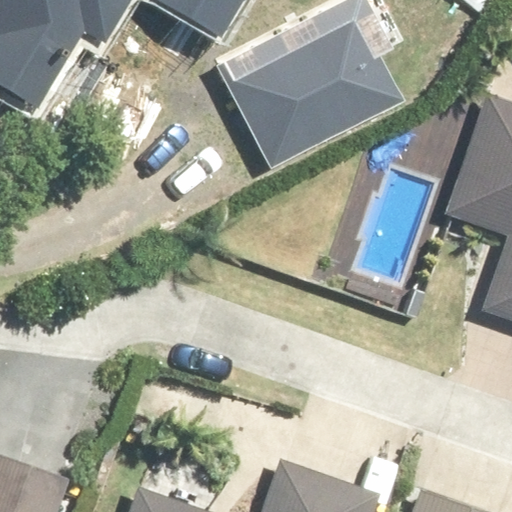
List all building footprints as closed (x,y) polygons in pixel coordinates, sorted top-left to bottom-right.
[(135,0),(156,0),(218,39),(242,0),(0,0),(0,88),(36,110),(82,36),(104,50),(135,0)] [(272,169),(407,102),(383,54),(393,49),(368,0),(344,0),(219,61),(272,169)] [(486,305),(511,314),(511,97),(497,93),(453,218),(509,238),(486,305)] [(0,455),(0,511),(57,511),(69,480),(0,455)] [(370,511),(377,491),(281,461),(265,511),(215,511),(216,511),(134,486),(126,511),(370,511)] [(486,511),(422,489),(413,511),(486,511)]
